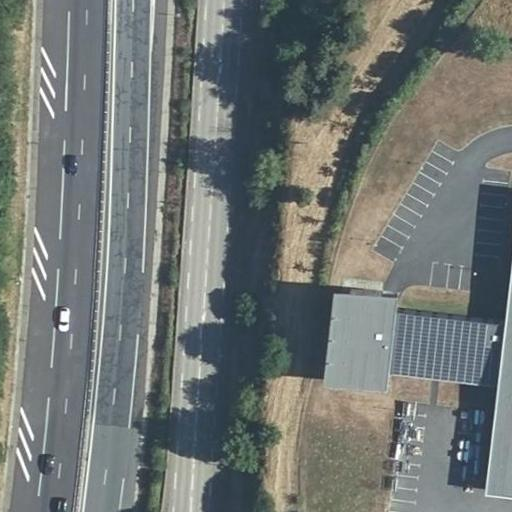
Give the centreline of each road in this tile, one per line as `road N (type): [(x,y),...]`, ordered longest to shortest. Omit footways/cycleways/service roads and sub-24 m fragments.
road 1 (trunk): [(102,511),(127,281),(135,0)]
road 2 (trunk): [(77,0),(40,511)]
road 3 (unclassified): [(223,0),(191,511)]
